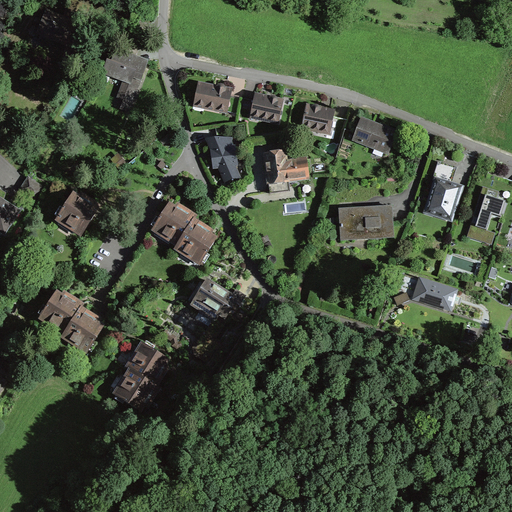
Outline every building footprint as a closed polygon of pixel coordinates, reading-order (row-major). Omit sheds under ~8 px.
[(40,34),(66,44),(62,58),(71,61),(78,42),(84,28),(78,25),(86,6),(71,0),(70,0),(63,19),(48,13),(40,34)] [(107,61),(104,72),(125,80),(119,98),(132,102),(140,80),(141,80),(141,79),(146,66),(114,54),(111,63),(107,61)] [(195,105),(227,112),(231,91),(224,90),(224,88),(224,87),(222,86),(221,86),(220,86),(218,86),(217,87),(217,89),(217,90),(210,88),(209,88),(210,86),(199,84),(195,105)] [(266,97),(256,95),(251,116),(278,122),(282,101),(277,100),(277,99),(276,98),(275,97),(274,97),(272,97),(271,97),(270,98),(270,99),(269,100),(266,99),(265,99),(266,97)] [(303,127),(330,132),(334,111),(324,109),(323,111),(320,110),(319,110),(319,109),(319,108),(319,107),(318,106),(317,106),(316,105),(315,106),(314,106),(313,107),(312,108),(307,107),(303,127)] [(357,117),(349,115),(345,129),(352,131),(357,117)] [(363,119),(354,140),(387,153),(395,132),(373,124),(363,119)] [(214,158),(216,157),(219,165),(226,180),(237,175),(233,164),(236,164),(232,138),(208,141),(213,151),(214,158)] [(306,160),(286,162),(285,153),(265,155),(266,166),(270,192),(290,190),(289,181),(308,178),(308,179),(309,179),(306,160)] [(120,170),(127,165),(120,157),(114,162),(120,170)] [(449,184),(454,168),(438,162),(432,180),(436,181),(426,212),(450,220),(454,206),(455,207),(461,188),(456,186),(449,184)] [(28,178),(21,189),(35,198),(42,187),(28,178)] [(483,242),(492,214),(501,217),(505,202),(497,199),(499,192),(488,188),(483,186),(467,237),(483,242)] [(0,230),(4,233),(17,211),(2,202),(6,194),(0,190),(0,230)] [(80,199),(73,194),(57,219),(81,235),(97,210),(92,207),(94,203),(87,199),(82,195),(80,199)] [(198,215),(171,198),(150,231),(175,247),(194,217),(195,218),(198,215)] [(393,237),(392,206),(364,208),(339,210),(341,240),(355,239),(355,231),(366,230),(367,238),(393,237)] [(195,218),(194,217),(175,247),(173,249),(200,265),(217,237),(212,233),(214,230),(195,218)] [(432,305),(450,310),(457,291),(420,279),(414,299),(432,305)] [(207,281),(191,305),(213,319),(205,331),(194,347),(184,341),(178,342),(176,337),(162,328),(161,329),(163,334),(172,340),(173,345),(177,348),(182,347),(206,361),(219,341),(215,338),(228,317),(226,316),(228,314),(243,323),(255,303),(236,291),(234,295),(228,292),(227,291),(226,293),(207,281)] [(85,303),(64,289),(62,293),(57,289),(38,318),(62,334),(80,305),(83,306),(85,303)] [(83,306),(80,305),(62,334),(60,337),(86,353),(106,320),(83,306)] [(126,367),(129,368),(151,383),(154,378),(157,380),(165,367),(162,365),(167,357),(142,341),(126,367)] [(0,386),(1,387),(15,369),(0,357),(0,386)] [(154,384),(151,383),(129,368),(113,393),(138,409),(143,402),(146,404),(154,392),(151,390),(154,384)]
